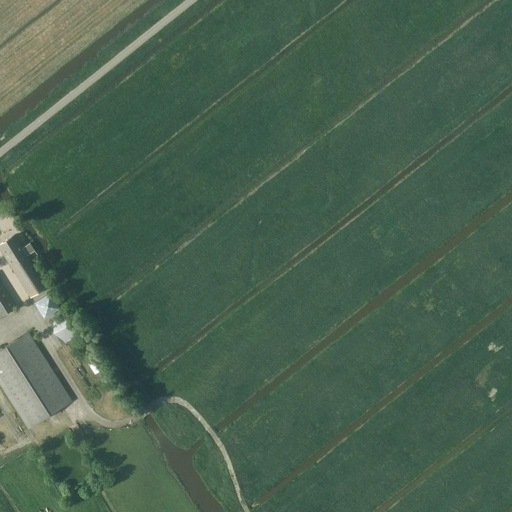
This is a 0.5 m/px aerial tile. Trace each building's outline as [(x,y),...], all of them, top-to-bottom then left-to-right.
[(0,249),(30,297),(47,286),(27,256),(34,251),(29,243),(22,248),(14,235),(0,244),(0,249)] [(0,316),(16,306),(0,281),(0,316)] [(43,316),(59,309),(52,292),(36,299),(43,316)] [(64,316),(53,322),(53,334),(63,341),(74,335),(74,323),(64,316)] [(0,384),(28,428),(71,401),(28,333),(0,350),(0,384)]
